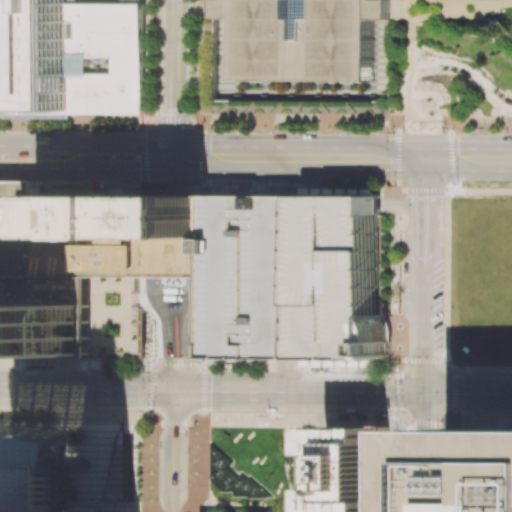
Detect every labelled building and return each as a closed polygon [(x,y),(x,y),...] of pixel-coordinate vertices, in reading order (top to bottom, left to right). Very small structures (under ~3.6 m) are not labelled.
[(0,0),(0,102),(73,103),(73,73),(73,58),(73,2),(73,0),(0,0)] [(230,0),(230,78),(366,79),(366,0),(230,0)] [(73,2),(149,3),(148,110),(73,110),(73,103),(73,73),(73,58),(73,2)] [(40,193),(207,194),(207,278),(40,275),(40,193)] [(207,194),(207,198),(207,278),(208,358),(300,358),(300,194),(207,194)] [(300,194),(375,194),(376,358),(300,358),(300,194)] [(0,304),(90,304),(90,354),(0,354),(0,304)] [(0,511),(0,426),(18,425),(34,426),(48,427),(59,430),(68,434),(57,469),(49,469),(49,511),(0,511)] [(329,425),(328,455),(352,455),(352,490),(328,490),(328,511),(389,511),(390,426),(329,425)] [(511,511),(511,429),(456,429),(455,511),(511,511)]
